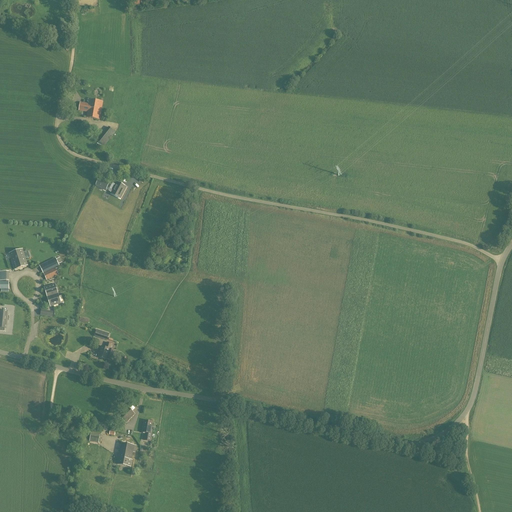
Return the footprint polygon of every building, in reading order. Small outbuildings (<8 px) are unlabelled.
[(87,112),(86,118),(100,120),(103,102),(89,100),(88,104),(80,103),(79,111),(87,112)] [(95,134),(96,145),(117,142),(115,131),(95,134)] [(106,191),(108,186),(110,183),(110,182),(106,180),(106,181),(103,179),(104,178),(100,177),(95,185),(106,191)] [(115,185),(110,183),(108,186),(113,189),(110,194),(120,199),(126,188),(116,182),(115,185)] [(22,249),(16,252),(21,268),(28,266),(22,249)] [(21,268),(16,252),(9,254),(14,270),(21,268)] [(59,266),(55,259),(39,266),(43,274),(59,266)] [(47,297),(58,294),(55,284),(44,288),(47,297)] [(61,303),(58,294),(47,297),(50,307),(61,303)] [(0,310),(0,327),(7,328),(8,311),(0,310)] [(105,333),(97,331),(95,336),(104,339),(105,333)] [(106,360),(106,359),(111,361),(114,350),(111,349),(112,344),(107,343),(105,348),(101,347),(98,357),(106,360)] [(126,423),(135,414),(127,406),(118,416),(126,423)] [(151,433),(153,422),(144,421),(142,433),(145,433),(144,440),(150,441),(152,433),(151,433)] [(100,435),(91,433),(89,442),(98,443),(100,435)] [(131,460),(134,445),(121,443),(117,464),(131,467),(132,461),(131,460)]
